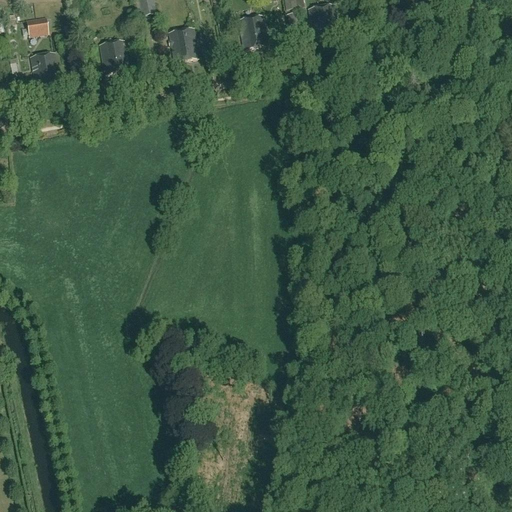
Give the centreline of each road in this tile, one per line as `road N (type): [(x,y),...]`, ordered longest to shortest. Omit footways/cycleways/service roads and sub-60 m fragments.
road 1 (residential): [(0,137),(273,84),(382,76)]
road 2 (track): [(511,88),(387,117),(380,0)]
